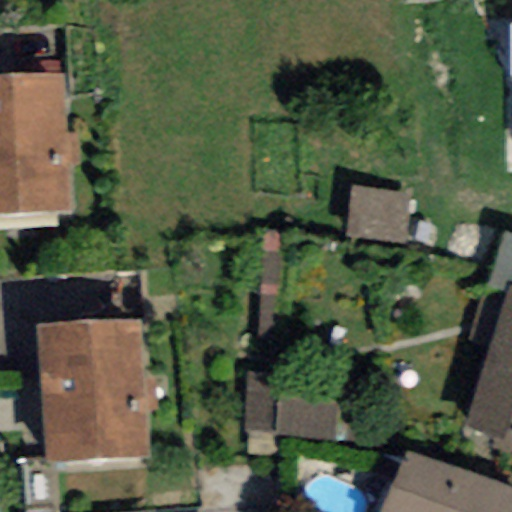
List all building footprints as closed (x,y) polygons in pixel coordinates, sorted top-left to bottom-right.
[(60,83),(0,87),(0,222),(69,218),(60,83)] [(351,190),(346,241),(403,246),(408,196),(351,190)] [(507,287),(511,288),(511,240),(504,238),(488,290),(504,295),(507,287)] [(488,349),(461,435),(511,450),(511,288),(507,287),(504,295),(488,349)] [(467,344),(488,349),(504,295),(488,290),(483,289),(467,344)] [(140,329),(36,335),(45,471),(148,465),(140,329)] [(336,442),(340,372),(272,368),(271,378),(245,376),(241,435),(336,442)] [(511,511),(511,496),(404,460),(385,511),(511,511)]
